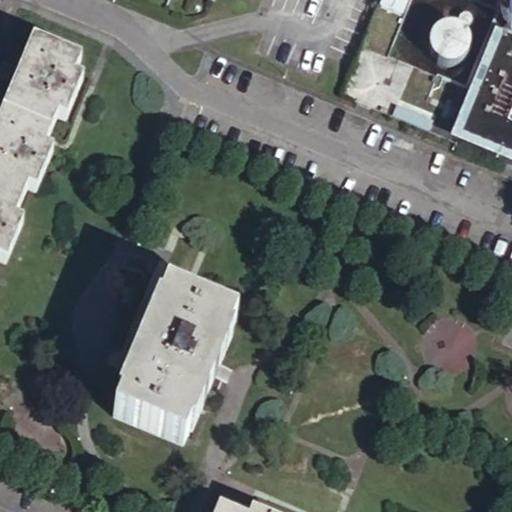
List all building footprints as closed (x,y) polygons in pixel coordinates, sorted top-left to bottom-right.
[(435,34),(435,36),(435,39),(435,42),(435,46),(436,49),(438,52),(440,54),(442,57),(444,58),(447,59),(450,60),(454,61),(457,61),(462,60),(468,56),(471,53),(473,50),(474,46),(476,42),(475,37),(474,32),(472,29),(470,26),(466,23),(464,22),(460,20),(456,20),(450,20),(445,22),(441,25),(438,28),(435,34)] [(511,36),(504,33),(460,136),(511,156),(511,36)] [(0,156),(48,42),(35,37),(23,67),(17,81),(0,121),(0,156)] [(48,42),(0,156),(0,262),(7,265),(25,223),(16,219),(29,188),(38,192),(54,151),(47,148),(60,117),(68,121),(85,80),(77,77),(85,59),(48,42)] [(17,81),(23,67),(16,64),(10,78),(17,81)] [(229,293),(199,279),(189,300),(220,313),(229,293)] [(220,313),(189,300),(168,292),(163,305),(158,303),(134,360),(119,396),(122,398),(116,412),(129,418),(186,443),(192,427),(195,428),(233,336),(230,335),(237,321),(220,313)]
